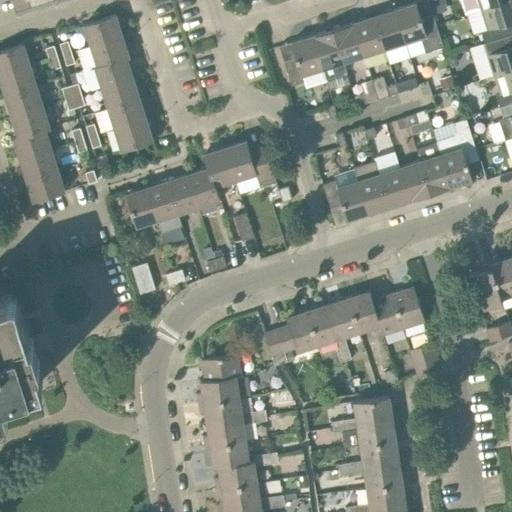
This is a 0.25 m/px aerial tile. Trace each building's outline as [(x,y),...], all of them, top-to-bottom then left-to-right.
[(445,0),(431,0),(430,1),(434,15),(449,10),(445,0)] [(511,0),(479,0),(482,10),(511,0)] [(485,43),(492,41),(511,34),(511,30),(510,23),(511,22),(511,0),(482,10),(489,29),(481,32),(485,43)] [(421,37),(426,53),(444,47),(433,14),(421,18),(417,3),(395,9),(405,42),(421,37)] [(405,42),(395,9),(374,16),(385,49),(405,42)] [(84,24),(91,46),(123,36),(116,14),(84,24)] [(385,49),(374,16),(354,22),(364,55),(385,49)] [(364,55),(354,22),(333,29),(344,62),(364,55)] [(347,72),(344,62),(333,29),(313,35),(323,68),(326,79),(347,72)] [(511,34),(492,41),(485,43),(495,74),(511,68),(511,34)] [(323,68),(313,35),(291,42),(296,58),(284,61),(291,85),(304,82),(302,75),(323,68)] [(123,36),(91,46),(97,65),(127,56),(127,58),(130,57),(123,36)] [(63,54),(72,52),(68,41),(60,43),(63,54)] [(0,74),(30,65),(23,43),(0,50),(0,74)] [(46,48),(50,59),(58,56),(54,45),(46,48)] [(75,63),(72,52),(63,54),(67,65),(75,63)] [(456,64),(459,60),(457,53),(447,56),(450,66),(456,64)] [(58,56),(50,59),(53,70),(61,67),(58,56)] [(127,56),(97,65),(95,66),(102,88),(133,78),(127,58),(127,56)] [(0,80),(5,96),(37,85),(30,65),(0,74),(0,80)] [(500,107),(511,103),(511,68),(495,74),(501,94),(496,96),(500,107)] [(449,75),(439,79),(443,90),(453,87),(449,75)] [(378,99),(389,95),(387,86),(384,76),(372,80),(378,99)] [(133,78),(102,88),(108,108),(140,98),(133,78)] [(396,83),(399,93),(408,90),(405,80),(396,83)] [(78,83),(70,85),(74,96),(82,94),(78,83)] [(389,95),(399,93),(396,83),(387,86),(389,95)] [(11,116),(44,106),(37,85),(5,96),(11,116)] [(74,96),(70,85),(62,88),(65,99),(74,96)] [(357,106),(367,103),(364,93),(354,96),(357,106)] [(82,94),(74,96),(77,107),(85,104),(82,94)] [(77,107),(74,96),(65,99),(69,110),(77,107)] [(140,98),(108,108),(115,129),(146,119),(140,98)] [(511,137),(511,103),(500,107),(504,119),(499,120),(504,140),(511,137)] [(331,119),(338,117),(334,104),(327,107),(331,119)] [(51,128),(44,106),(11,116),(18,136),(18,138),(45,129),(51,128)] [(415,114),(406,117),(409,126),(418,123),(415,114)] [(409,126),(406,117),(397,119),(400,129),(409,126)] [(146,119),(115,129),(122,150),(153,140),(146,119)] [(437,141),(437,142),(451,187),(473,180),(467,161),(478,157),(466,119),(453,123),(455,130),(453,135),(437,141)] [(86,126),(89,136),(98,134),(94,123),(86,126)] [(76,141),(84,138),(81,127),(72,130),(76,141)] [(368,139),(377,136),(374,127),(365,130),(368,139)] [(20,159),(52,149),(45,129),(18,138),(18,136),(13,137),(20,159)] [(339,146),(347,144),(343,132),(336,134),(339,146)] [(98,134),(89,136),(93,147),(101,145),(98,134)] [(84,138),(76,141),(79,152),(87,149),(84,138)] [(247,140),(225,147),(236,180),(256,173),(260,187),(277,182),(266,149),(251,154),(247,140)] [(451,187),(437,142),(416,149),(420,160),(431,193),(451,187)] [(236,180),(225,147),(204,154),(208,168),(209,167),(215,186),(216,186),(236,180)] [(27,179),(58,169),(52,149),(20,159),(27,179)] [(107,155),(97,158),(99,167),(110,164),(107,155)] [(358,180),(369,213),(389,206),(379,173),(375,160),(354,167),(358,180)] [(431,193),(420,160),(400,167),(410,200),(431,193)] [(209,167),(208,168),(188,174),(199,207),(221,200),(216,186),(215,186),(209,167)] [(410,200),(400,167),(379,173),(389,206),(410,200)] [(65,191),(58,169),(27,179),(34,201),(65,191)] [(89,183),(97,180),(94,169),(85,172),(89,183)] [(199,207),(188,174),(168,180),(178,213),(199,207)] [(158,220),(162,233),(182,226),(178,213),(168,180),(147,187),(158,220)] [(369,213),(358,180),(337,187),(335,180),(323,184),(331,208),(342,204),(347,220),(369,213)] [(158,220),(147,187),(126,194),(136,226),(158,220)] [(242,240),(254,237),(246,212),(234,216),(242,240)] [(207,261),(215,258),(213,252),(211,246),(203,248),(207,261)] [(215,258),(223,256),(221,249),(213,252),(215,258)] [(227,266),(223,256),(215,258),(218,269),(227,266)] [(502,296),(511,293),(511,261),(510,257),(501,259),(499,256),(487,259),(488,263),(500,303),(503,302),(502,296)] [(218,269),(215,258),(207,261),(210,271),(218,269)] [(140,293),(155,288),(146,262),(131,266),(140,293)] [(480,309),(500,303),(488,263),(479,266),(480,272),(470,275),(480,309)] [(174,271),(177,282),(186,279),(182,269),(174,271)] [(177,282),(174,271),(166,274),(169,284),(177,282)] [(394,293),(404,327),(424,320),(414,286),(394,293)] [(381,324),(373,299),(370,290),(349,296),(360,331),(381,324)] [(404,327),(394,293),(373,299),(381,324),(384,333),(404,327)] [(13,305),(9,295),(0,297),(0,413),(0,414),(2,414),(6,413),(8,411),(8,410),(8,408),(4,393),(32,385),(43,381),(37,363),(33,364),(25,339),(29,338),(18,304),(13,305)] [(334,339),(337,350),(348,347),(345,336),(360,331),(349,296),(328,303),(339,337),(334,339)] [(318,344),(334,339),(339,337),(328,303),(307,309),(318,344)] [(318,344),(307,309),(286,316),(289,325),(278,329),(284,351),(296,347),(297,351),(318,344)] [(486,328),(490,340),(511,333),(508,321),(486,328)] [(287,360),(284,351),(278,329),(265,333),(274,365),(287,360)] [(413,362),(436,355),(431,343),(410,350),(413,362)] [(352,359),(348,347),(337,350),(341,362),(352,359)] [(292,350),(285,352),(287,360),(294,358),(292,350)] [(201,358),(205,380),(205,381),(236,377),(240,376),(237,353),(201,358)] [(413,362),(417,374),(439,367),(436,355),(413,362)] [(388,384),(398,380),(394,369),(384,372),(388,384)] [(205,381),(205,380),(201,380),(202,392),(197,392),(199,404),(239,397),(236,377),(205,381)] [(344,420),(356,418),(357,423),(392,418),(389,396),(342,403),(344,420)] [(239,397),(199,404),(201,413),(204,413),(206,424),(243,419),(243,424),(255,422),(253,410),(241,412),(239,397)] [(253,410),(255,422),(267,420),(265,409),(253,410)] [(360,445),(396,439),(392,418),(357,423),(356,418),(344,420),(346,430),(358,428),(360,445)] [(245,440),(243,424),(243,419),(206,424),(208,434),(204,435),(205,446),(245,440)] [(333,422),(334,432),(346,430),(344,420),(333,422)] [(360,445),(363,460),(364,466),(399,461),(396,439),(360,445)] [(245,440),(205,446),(207,456),(211,456),(213,467),(219,466),(248,461),(245,440)] [(266,465),(278,463),(277,451),(264,453),(266,465)] [(254,466),(266,465),(264,453),(252,454),(253,460),(254,466)] [(256,481),(254,466),(253,460),(248,461),(219,466),(220,476),(214,477),(216,488),(256,481)] [(399,461),(364,466),(363,460),(351,462),(352,473),(364,471),(367,487),(402,482),(399,461)] [(352,473),(351,462),(339,464),(341,475),(352,473)] [(298,476),(300,488),(309,486),(307,474),(298,476)] [(225,509),(260,504),(261,510),(273,508),(271,497),(259,499),(257,482),(216,488),(218,498),(223,497),(225,509)] [(367,487),(369,503),(370,509),(405,503),(402,482),(367,487)] [(271,497),(273,508),(285,506),(283,495),(271,497)] [(369,503),(357,505),(358,511),(406,511),(405,503),(370,509),(369,503)]
